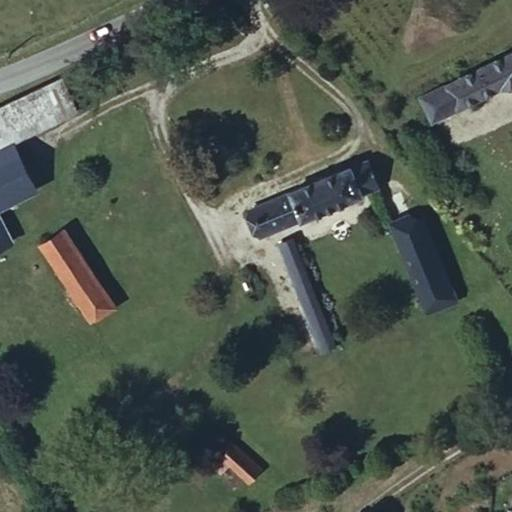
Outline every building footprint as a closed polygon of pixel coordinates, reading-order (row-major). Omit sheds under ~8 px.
[(434,120),(503,89),(511,88),(511,52),(422,98),(434,120)] [(74,110),(60,77),(0,105),(0,120),(10,142),(74,110)] [(0,247),(9,243),(0,223),(0,208),(34,190),(10,142),(0,120),(0,247)] [(354,199),(377,190),(367,166),(349,172),(346,168),(293,187),(294,194),(253,208),(257,222),(252,227),(257,238),(300,220),(303,226),(321,216),(332,242),(350,234),(343,209),(357,204),(354,199)] [(455,299),(423,227),(396,236),(424,311),(455,299)] [(114,306),(62,232),(42,245),(56,266),(55,273),(89,323),(114,306)] [(333,345),(295,240),(279,244),(319,349),(333,345)] [(262,468),(237,437),(214,452),(222,464),(229,459),(247,480),(262,468)]
